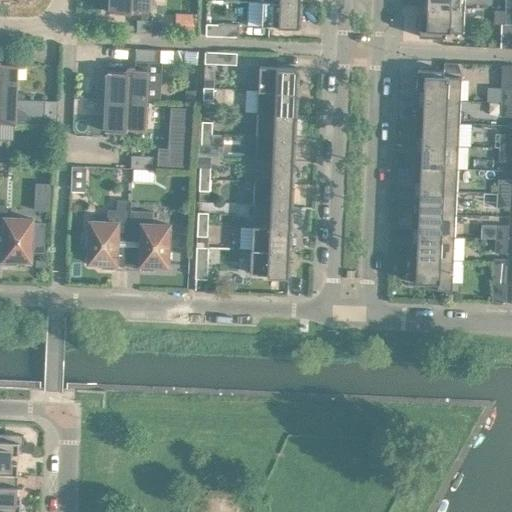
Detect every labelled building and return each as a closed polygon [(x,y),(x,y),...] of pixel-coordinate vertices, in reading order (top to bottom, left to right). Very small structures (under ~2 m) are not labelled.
[(110,0),(109,13),(130,13),(131,9),(149,10),(150,5),(153,5),(152,0),(110,0)] [(427,0),(427,7),(464,9),(464,0),(427,0)] [(300,4),(262,2),(261,26),(301,28),(301,26),(299,25),(299,21),(301,21),(302,3),(300,3),(300,4)] [(464,9),(427,7),(427,16),(420,16),(419,37),(445,38),(445,32),(463,33),(464,9)] [(183,13),(183,32),(195,32),(196,14),(183,13)] [(136,33),(161,34),(162,21),(137,20),(136,33)] [(206,36),(218,37),(218,25),(206,24),(206,36)] [(511,35),(501,35),(501,47),(511,47),(511,35)] [(204,64),(216,64),(217,52),(205,52),(204,64)] [(0,62),(0,122),(56,125),(58,101),(14,99),(15,89),(16,89),(17,64),(0,62)] [(259,66),(258,90),(296,92),(296,93),(298,93),(299,74),(297,74),(297,70),(299,70),(299,68),(259,66)] [(106,95),(106,99),(146,101),(147,69),(126,68),(126,72),(107,71),(107,77),(104,77),(103,95),(106,95)] [(423,90),(423,99),(461,101),(462,77),(443,76),(444,70),(417,69),(416,90),(423,90)] [(203,88),(203,100),(215,100),(215,88),(203,88)] [(487,88),(486,102),(501,102),(502,88),(501,88),(487,88)] [(511,88),(502,88),(501,102),(511,102),(511,88)] [(258,90),(257,113),(295,115),(295,116),(297,116),(298,97),(296,97),(296,93),(296,92),(258,90)] [(186,91),(185,101),(195,101),(196,91),(186,91)] [(146,101),(106,99),(104,131),(125,132),(125,128),(144,129),(145,124),(148,124),(148,105),(145,105),(146,101)] [(416,108),(415,121),(460,123),(461,101),(423,99),(423,108),(416,108)] [(511,102),(501,102),(500,116),(511,116),(511,102)] [(158,148),(157,166),(188,167),(191,108),(171,107),(169,148),(158,148)] [(257,113),(256,136),(294,137),(294,139),(296,139),(297,120),(295,120),(295,116),(295,115),(257,113)] [(422,135),(421,145),(458,146),(460,123),(415,121),(414,135),(422,135)] [(202,122),(201,133),(213,134),(214,122),(202,122)] [(213,134),(201,133),(201,145),(213,146),(213,134)] [(213,134),(213,146),(223,146),(223,134),(213,134)] [(511,134),(500,134),(499,148),(511,148),(511,134)] [(256,136),(255,159),(293,160),(293,161),(295,161),(296,143),(294,143),(294,139),(294,137),(256,136)] [(414,153),(413,167),(457,169),(458,146),(421,145),(421,154),(414,153)] [(511,149),(511,148),(499,148),(498,162),(511,162),(511,149)] [(8,152),(0,152),(0,162),(9,162),(8,152)] [(148,169),(156,169),(156,157),(131,155),(130,168),(133,168),(148,169)] [(255,159),(254,181),(292,183),(292,184),(294,184),(295,166),(293,165),(293,161),(293,160),(255,159)] [(200,167),(199,179),(211,179),(212,168),(200,167)] [(420,181),(419,190),(456,192),(457,169),(413,167),(413,181),(420,181)] [(153,182),(153,169),(148,169),(133,168),(133,181),(153,182)] [(211,179),(199,179),(199,191),(211,191),(211,179)] [(498,179),(497,193),(510,194),(511,180),(498,179)] [(254,181),(253,204),(291,206),(291,207),(293,207),(294,188),(292,188),(292,184),(292,183),(254,181)] [(412,199),(411,213),(455,214),(456,192),(419,190),(419,199),(412,199)] [(510,194),(497,193),(496,207),(509,208),(510,194)] [(117,241),(129,241),(130,211),(131,201),(117,200),(117,210),(108,210),(107,222),(90,221),(88,263),(101,263),(100,269),(116,270),(117,241)] [(253,204),(252,227),(290,228),(290,230),(292,230),(293,211),(291,211),(291,207),(291,206),(253,204)] [(0,235),(4,236),(2,265),(18,265),(18,260),(31,260),(31,251),(43,251),(44,224),(32,223),(33,219),(15,218),(16,206),(0,205),(0,235)] [(130,211),(129,241),(141,241),(139,271),(155,271),(155,266),(167,266),(169,225),(152,224),(152,212),(130,211)] [(198,213),(197,224),(209,225),(210,213),(198,213)] [(418,227),(417,236),(454,237),(455,214),(411,213),(411,226),(418,227)] [(209,225),(197,224),(197,236),(209,237),(209,225)] [(496,225),(495,239),(508,240),(509,226),(496,225)] [(252,227),(251,250),(289,251),(289,253),(291,253),(292,234),(290,234),(290,230),(290,228),(252,227)] [(410,245),(409,258),(453,260),(454,237),(417,236),(417,245),(410,245)] [(508,240),(495,239),(495,253),(508,254),(508,240)] [(196,247),(196,259),(208,260),(208,248),(196,247)] [(289,251),(251,250),(250,273),(267,274),(267,277),(288,278),(288,275),(290,275),(291,257),(289,257),(289,253),(289,251)] [(453,260),(409,258),(409,272),(416,272),(415,282),(437,283),(437,289),(452,290),(453,260)] [(492,284),(506,284),(507,259),(493,259),(492,284)] [(0,474),(17,475),(18,462),(11,462),(11,455),(18,455),(18,448),(23,449),(23,435),(0,434),(0,474)] [(0,511),(20,511),(21,498),(16,497),(16,489),(20,489),(20,491),(21,491),(21,487),(17,487),(17,475),(0,474),(0,511)]
